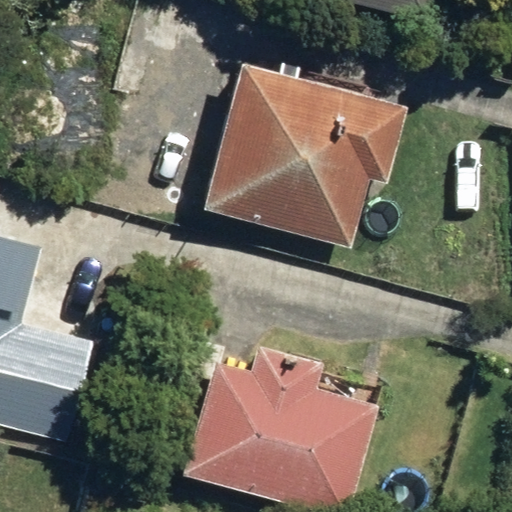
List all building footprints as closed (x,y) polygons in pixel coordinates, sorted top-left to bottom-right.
[(337,0),(338,1),(431,23),(436,0),(337,0)] [(207,212),(353,248),(370,178),(389,182),(407,109),(241,67),(207,212)] [(0,423),(69,440),(93,340),(23,322),(42,249),(0,238),(0,423)] [(186,476),(315,511),(348,511),(378,408),(314,390),(321,368),(259,352),(253,374),(222,364),(227,348),(180,336),(159,409),(201,420),(186,476)] [(96,511),(136,511),(100,501),(96,511)]
